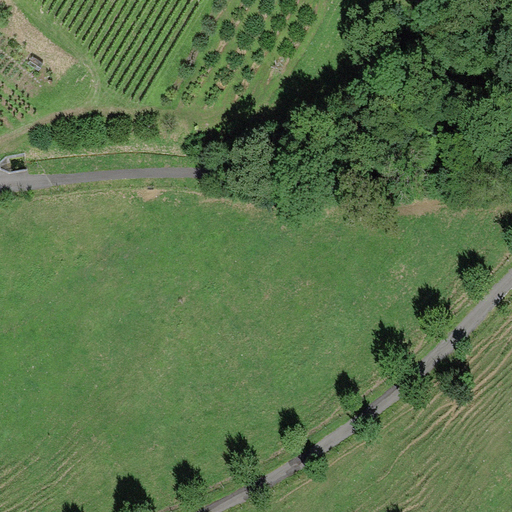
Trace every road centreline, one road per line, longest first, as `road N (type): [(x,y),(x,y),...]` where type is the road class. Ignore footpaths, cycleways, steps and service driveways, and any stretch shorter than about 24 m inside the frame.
road 1 (track): [(511,163),(335,175),(109,170),(0,180)]
road 2 (unclassified): [(182,511),(317,442),(409,368),(511,257)]
